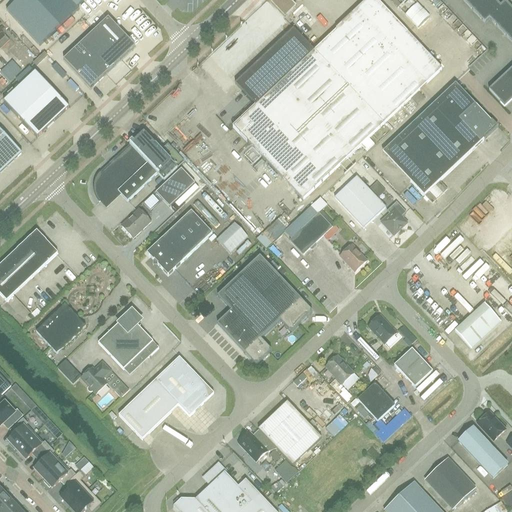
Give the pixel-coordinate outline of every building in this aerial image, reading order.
[(18,0),(4,13),(38,49),(80,10),(77,7),(84,0),(18,0)] [(274,0),(286,13),(297,3),(294,0),(274,0)] [(376,0),(368,0),(314,51),(383,125),(442,69),(376,0)] [(511,68),(489,90),(504,107),(511,99),(511,10),(505,3),(500,7),(493,0),(462,0),(468,6),(485,23),(489,19),(511,42),(511,68)] [(430,17),(417,3),(405,15),(417,28),(430,17)] [(107,16),(62,59),(90,88),(135,45),(107,16)] [(314,51),(294,30),(236,84),(256,106),(234,127),(303,200),(383,125),(314,51)] [(480,53),(488,46),(486,43),(477,50),(480,53)] [(36,72),(3,103),(37,138),(69,108),(36,72)] [(455,84),(382,153),(424,197),(424,196),(432,204),(447,190),(439,182),(497,128),(455,84)] [(420,100),(426,93),(422,89),(415,96),(420,100)] [(0,172),(21,153),(0,130),(0,172)] [(144,133),(130,146),(115,160),(114,160),(109,164),(110,165),(101,173),(100,172),(99,173),(98,174),(97,175),(97,176),(96,177),(95,180),(94,182),(94,183),(93,185),(93,186),(93,187),(93,189),(93,190),(93,191),(94,192),(94,194),(94,195),(95,196),(96,198),(97,200),(98,201),(98,202),(99,203),(100,201),(106,208),(120,194),(128,202),(157,174),(164,182),(178,169),(144,133)] [(169,208),(195,184),(181,169),(156,194),(169,208)] [(356,177),(334,198),(363,229),(385,208),(371,193),(380,185),(377,182),(368,190),(356,177)] [(499,191),(461,217),(473,235),(484,227),(482,225),(490,220),(488,218),(500,209),(497,204),(505,199),(499,191)] [(390,215),(381,223),(394,236),(407,224),(401,217),(406,212),(396,202),(386,211),(390,215)] [(133,239),(151,223),(139,210),(121,226),(133,239)] [(162,239),(147,254),(153,261),(154,260),(158,264),(157,265),(168,276),(183,262),(212,234),(191,212),(162,240),(162,239)] [(291,239),(290,241),(303,255),(323,236),(332,228),(319,213),(297,233),(291,239)] [(268,227),(260,235),(278,255),(284,250),(275,240),(277,238),(268,227)] [(479,240),(490,232),(486,227),(475,235),(479,240)] [(250,229),(247,232),(256,242),(259,239),(250,229)] [(0,294),(7,302),(58,254),(37,231),(0,265),(0,294)] [(355,273),(367,261),(352,246),(340,257),(355,273)] [(231,311),(217,324),(256,365),(271,351),(260,339),(280,321),(291,333),(312,312),(260,257),(218,297),(231,311)] [(482,274),(493,263),(489,259),(478,270),(482,274)] [(278,271),(282,276),(286,272),(282,268),(278,271)] [(484,304),(455,332),(471,350),(501,322),(484,304)] [(36,314),(43,310),(40,305),(33,309),(36,314)] [(57,355),(86,327),(65,305),(36,333),(57,355)] [(129,314),(98,343),(123,370),(145,350),(151,356),(159,349),(153,342),(137,325),(142,321),(135,314),(132,317),(129,314)] [(385,345),(397,334),(380,316),(368,327),(385,345)] [(404,326),(398,332),(405,340),(403,341),(409,348),(417,340),(404,326)] [(173,332),(166,338),(173,346),(180,340),(173,332)] [(78,348),(84,354),(91,347),(85,341),(78,348)] [(415,388),(432,372),(412,350),(394,366),(415,388)] [(342,385),(354,374),(337,356),(325,367),(342,385)] [(179,358),(155,381),(119,416),(142,441),(178,406),(189,418),(214,394),(179,358)] [(65,361),(61,365),(70,372),(73,369),(65,361)] [(93,368),(80,379),(89,388),(88,389),(88,391),(90,393),(92,393),(93,393),(96,396),(107,385),(121,399),(129,391),(111,372),(112,372),(103,362),(95,369),(93,368)] [(302,382),(308,377),(315,385),(325,376),(313,364),(298,377),(302,382)] [(374,364),(371,370),(379,375),(382,369),(374,364)] [(421,396),(426,401),(451,376),(447,371),(421,396)] [(0,375),(0,393),(1,395),(10,387),(0,375)] [(366,392),(357,400),(363,407),(370,415),(368,417),(372,421),(374,419),(377,422),(386,414),(395,406),(385,395),(375,384),(366,392)] [(26,396),(21,400),(29,408),(33,404),(26,396)] [(22,416),(17,411),(15,413),(5,403),(1,406),(0,405),(0,426),(0,427),(3,425),(8,430),(22,416)] [(249,433),(238,444),(256,463),(267,452),(276,449),(293,467),(322,439),(287,403),(258,430),(259,431),(253,437),(249,433)] [(360,406),(356,410),(365,419),(369,415),(360,406)] [(38,409),(36,407),(34,409),(31,411),(34,414),(36,416),(38,414),(41,412),(38,409)] [(345,411),(340,415),(346,423),(351,420),(345,411)] [(477,424),(494,441),(505,431),(489,413),(477,424)] [(28,424),(23,419),(11,429),(16,434),(8,441),(10,443),(8,444),(14,451),(16,449),(17,451),(35,434),(26,425),(28,424)] [(493,479),(507,465),(473,428),(458,442),(493,479)] [(43,443),(35,434),(17,451),(26,460),(34,453),(38,458),(49,447),(45,442),(43,443)] [(71,453),(75,449),(69,442),(66,448),(71,453)] [(54,452),(49,447),(38,458),(42,462),(34,469),(43,479),(61,463),(53,453),(54,452)] [(475,489),(448,460),(425,481),(453,510),(475,489)] [(285,461),(275,471),(287,483),(298,472),(295,469),(292,468),(285,461)] [(70,472),(61,463),(43,479),(45,481),(43,482),(49,488),(51,487),(52,489),(60,481),(64,486),(65,485),(75,476),(76,475),(71,470),(70,472)] [(181,500),(174,507),(178,511),(275,511),(246,480),(238,487),(225,473),(226,473),(219,465),(206,476),(206,481),(210,486),(195,500),(181,500)] [(88,490),(75,476),(65,485),(70,490),(61,498),(70,507),(88,490)] [(505,493),(511,487),(511,481),(502,489),(505,493)] [(384,511),(440,511),(414,483),(384,511)] [(92,511),(101,504),(88,490),(70,507),(73,511),(83,511),(87,508),(90,511),(92,511)] [(0,498),(0,511),(12,501),(5,494),(0,498)] [(280,503),(286,511),(289,511),(294,509),(286,499),(280,503)] [(0,511),(15,511),(19,509),(12,501),(0,511)]
